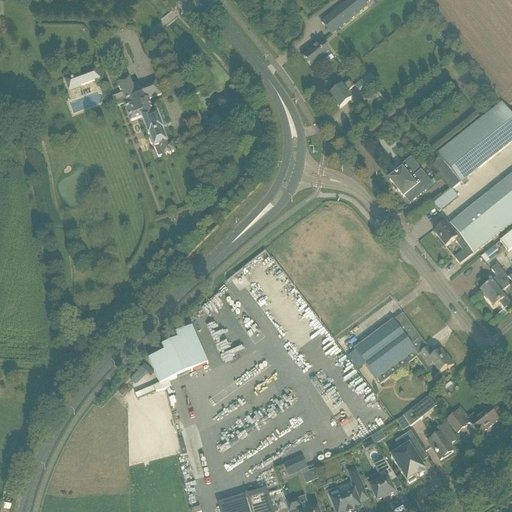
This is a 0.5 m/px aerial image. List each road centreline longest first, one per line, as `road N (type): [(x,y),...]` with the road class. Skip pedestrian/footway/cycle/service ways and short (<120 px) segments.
road 1 (tertiary): [(24,511),(70,406),(248,225)]
road 2 (tertiary): [(511,377),(368,200),(341,182)]
road 3 (tertiary): [(289,113),(203,0)]
